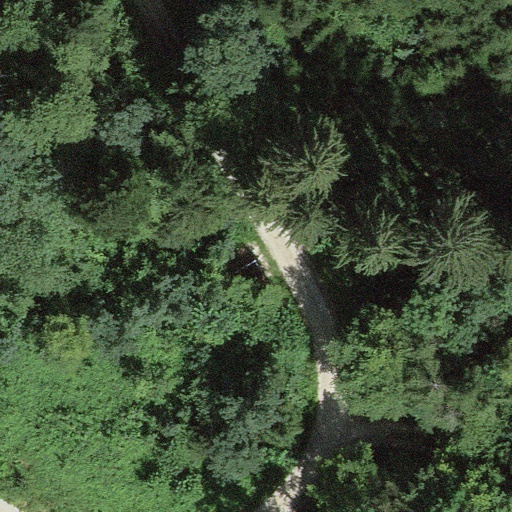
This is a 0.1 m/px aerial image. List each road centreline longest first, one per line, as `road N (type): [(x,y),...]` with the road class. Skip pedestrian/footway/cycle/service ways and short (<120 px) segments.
road 1 (track): [(147,0),(319,309),(331,349),(337,424),(277,511)]
road 2 (track): [(337,424),(483,453),(511,471)]
